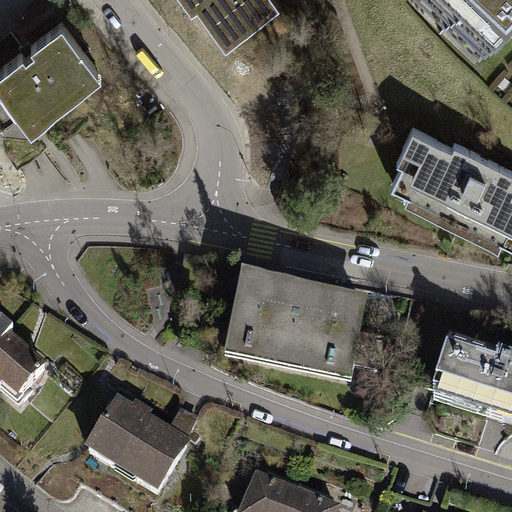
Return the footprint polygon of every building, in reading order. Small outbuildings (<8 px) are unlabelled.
[(188,0),(192,5),(198,1),(216,27),(226,20),(235,34),(280,3),(277,0),(188,0)] [(511,0),(442,0),(443,1),(437,7),(462,31),(468,25),(489,45),(511,20),(511,0)] [(22,51),(0,66),(0,82),(10,96),(26,117),(39,108),(44,115),(88,82),(83,75),(96,66),(62,20),(30,43),(34,48),(25,55),(22,51)] [(0,106),(0,103),(10,96),(0,82),(0,118),(6,114),(0,106)] [(511,244),(511,175),(511,173),(511,170),(454,142),(451,147),(411,128),(402,147),(408,150),(390,185),(409,195),(411,191),(429,199),(424,209),(479,236),(483,227),(500,235),(498,238),(511,244)] [(361,306),(245,284),(232,349),(244,352),(243,356),(250,357),(251,353),(328,368),(327,372),(334,373),(334,370),(347,372),(348,365),(376,371),(383,339),(355,334),(361,306)] [(0,345),(6,339),(11,332),(1,324),(0,325),(0,345)] [(43,370),(6,339),(0,345),(0,389),(2,386),(19,400),(43,370)] [(495,357),(448,343),(432,395),(511,419),(511,358),(496,353),(495,357)] [(157,493),(184,447),(169,438),(144,424),(149,416),(120,399),(89,453),(157,493)] [(178,415),(169,438),(184,447),(195,419),(178,415)] [(245,511),(290,511),(300,489),(274,479),(272,487),(257,481),(245,511)] [(323,498),(300,489),(290,511),(334,511),(335,511),(321,505),(323,498)]
